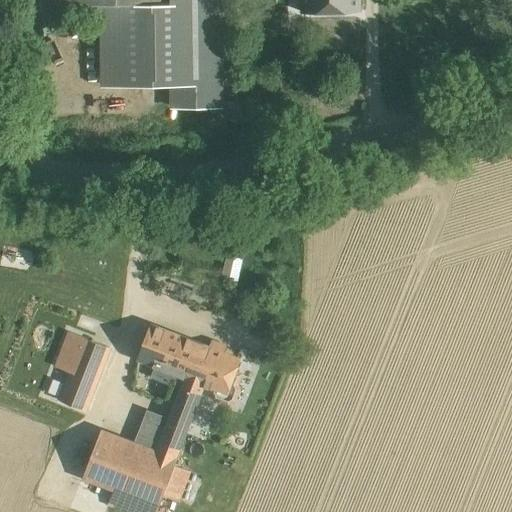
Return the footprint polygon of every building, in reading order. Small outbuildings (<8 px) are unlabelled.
[(301,0),(302,12),(360,11),(360,0),(301,0)] [(171,68),(160,69),(151,77),(152,88),(160,96),(171,96),(179,88),(179,76),(171,68)] [(229,255),(226,270),(239,273),(243,258),(229,255)] [(208,345),(152,323),(138,358),(184,376),(184,375),(195,380),(208,345)] [(109,346),(68,330),(56,364),(71,370),(60,398),(86,407),(109,346)] [(240,358),(208,345),(195,380),(204,383),(213,386),(211,390),(214,397),(228,402),(234,399),(239,387),(236,381),(232,379),(240,358)] [(195,380),(184,375),(184,376),(164,427),(184,435),(204,383),(195,380)] [(184,435),(164,427),(155,450),(175,458),(184,435)] [(155,450),(102,429),(84,474),(160,505),(176,465),(178,459),(175,458),(155,450)] [(176,465),(160,505),(175,511),(191,471),(176,465)]
